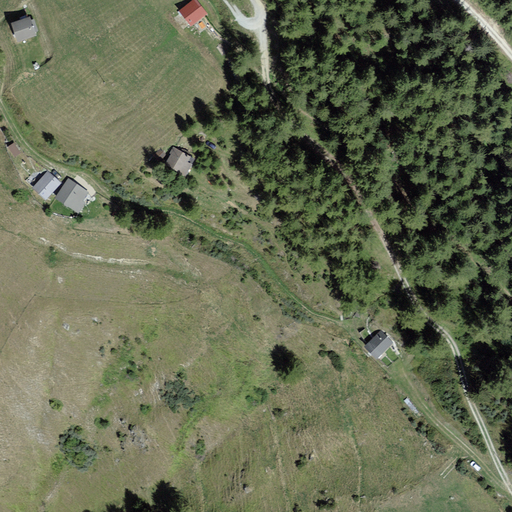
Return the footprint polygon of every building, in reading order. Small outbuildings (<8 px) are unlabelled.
[(207,13),(196,0),(192,0),(179,10),(192,26),(207,13)] [(31,16),(11,21),(17,42),(37,37),(31,16)] [(14,142),(8,146),(14,157),(21,153),(14,142)] [(176,146),(164,164),(184,177),(195,158),(176,146)] [(49,171),(32,188),(45,200),(62,183),(49,171)] [(69,178),(55,197),(78,213),(86,202),(83,200),(89,193),(69,178)] [(382,331),(361,347),(372,361),(393,345),(382,331)]
